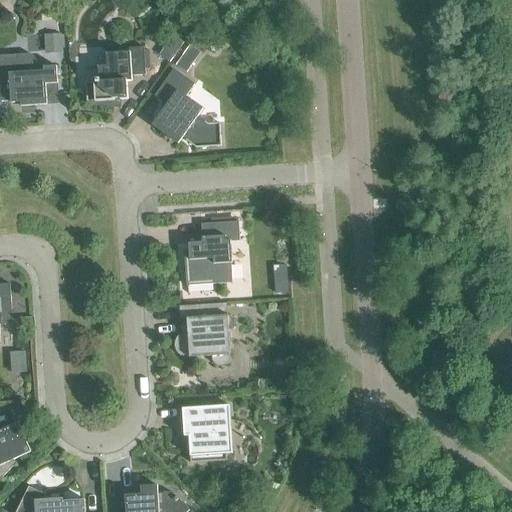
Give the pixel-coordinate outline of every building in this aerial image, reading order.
[(44,36),(45,52),(61,51),(60,35),(44,36)] [(161,55),(171,62),(177,52),(168,45),(161,55)] [(95,105),(113,107),(114,101),(114,99),(120,98),(120,101),(128,100),(127,82),(132,82),(131,76),(145,76),(143,48),(128,49),(129,53),(106,54),(107,67),(97,67),(98,80),(95,80),(96,83),(85,84),(87,103),(95,102),(95,105)] [(21,103),(21,107),(47,105),(46,85),(57,84),(56,67),(43,68),(43,72),(36,72),(36,62),(35,61),(35,60),(35,59),(34,58),(32,56),(31,55),(29,55),(28,55),(1,56),(0,56),(0,101),(1,102),(2,102),(3,102),(10,102),(11,104),(21,103)] [(176,66),(186,73),(193,63),(183,56),(176,66)] [(178,145),(182,139),(196,149),(221,147),(220,124),(208,125),(198,117),(203,110),(186,97),(194,85),(173,70),(154,96),(167,105),(152,126),(178,145)] [(188,244),(189,260),(184,260),(185,274),(197,274),(198,286),(232,284),(231,264),(232,264),(230,242),(240,242),(238,222),(206,224),(207,238),(202,238),(202,243),(188,244)] [(287,281),(274,282),(275,294),(288,293),(287,281)] [(0,343),(0,340),(0,321),(11,320),(11,325),(12,325),(10,284),(0,284),(0,343)] [(187,333),(184,333),(183,333),(181,334),(180,335),(179,336),(177,337),(176,338),(175,340),(175,341),(174,343),(174,344),(174,346),(174,347),(175,349),(176,352),(176,353),(177,354),(179,355),(181,357),(183,358),(186,358),(211,357),(211,360),(211,361),(212,362),(212,363),(213,365),(215,366),(216,367),(218,367),(219,368),(221,368),(223,368),(224,367),(225,367),(227,366),(228,365),(229,363),(230,362),(230,360),(230,359),(230,358),(228,329),(229,329),(231,329),(233,329),(235,327),(236,325),(236,324),(236,323),(236,322),(236,320),(236,319),(235,318),(234,317),(233,316),(231,316),(230,315),(229,315),(228,316),(227,304),(186,306),(187,333)] [(287,374),(275,375),(276,387),(288,387),(287,374)] [(183,424),(188,424),(191,464),(227,461),(224,422),(231,421),(230,406),(182,409),(183,424)] [(15,463),(14,460),(31,453),(18,423),(0,431),(0,479),(16,464),(15,463)] [(187,511),(189,510),(171,493),(158,494),(157,486),(140,487),(141,495),(125,496),(125,511),(187,511)] [(85,511),(84,500),(63,501),(63,499),(44,500),(46,496),(29,487),(16,511),(85,511)]
